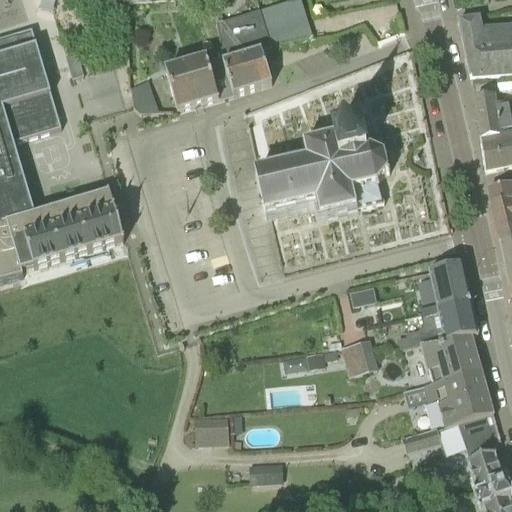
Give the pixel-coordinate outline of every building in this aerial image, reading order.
[(272,89),(261,56),(260,56),(256,44),(267,40),(260,17),(246,22),(253,43),(250,44),(248,37),(246,34),(244,31),(240,30),(237,30),(233,31),(230,33),(229,36),(228,40),(228,43),(233,60),(238,59),(239,63),(224,68),(222,63),(233,101),(237,100),(272,89)] [(496,80),(511,78),(511,31),(480,35),(477,20),(458,25),(466,60),(499,57),(502,79),(479,81),(496,80)] [(17,38),(5,42),(0,43),(0,230),(34,220),(16,158),(12,147),(60,133),(50,99),(52,98),(39,56),(37,48),(36,48),(31,34),(17,38)] [(85,79),(78,56),(66,59),(73,83),(85,79)] [(470,81),(479,81),(502,79),(499,57),(466,60),(470,81)] [(166,75),(178,117),(233,101),(222,63),(207,67),(206,63),(166,75)] [(154,86),(135,87),(137,117),(156,116),(154,86)] [(511,137),(511,105),(496,108),(495,99),(474,102),(480,144),(511,137)] [(307,165),(258,176),(256,176),(265,219),(317,207),(320,222),(384,208),(379,191),(378,187),(387,176),(383,159),(376,156),(371,157),(365,130),(334,137),(335,142),(303,148),(307,165)] [(511,137),(480,144),(485,176),(511,170),(511,137)] [(511,226),(511,189),(488,193),(490,209),(497,234),(511,226)] [(22,277),(121,247),(124,248),(124,247),(125,246),(123,245),(109,197),(34,220),(0,230),(0,287),(23,281),(22,277)] [(511,226),(497,234),(510,294),(511,293),(511,226)] [(430,277),(435,303),(438,318),(472,309),(463,270),(430,277)] [(373,292),(361,295),(364,310),(376,308),(373,292)] [(438,318),(422,321),(420,322),(422,329),(416,337),(405,339),(406,342),(400,344),(400,346),(402,354),(420,349),(439,348),(472,342),(478,340),(472,309),(438,318)] [(472,342),(439,348),(420,349),(432,391),(434,390),(482,377),(472,342)] [(340,343),(326,345),(327,354),(341,351),(340,343)] [(374,345),(344,349),(348,380),(377,376),(374,345)] [(323,366),(322,358),(306,361),(309,374),(324,372),(323,366)] [(493,419),(482,377),(434,390),(446,432),(457,429),(493,419)] [(231,419),(231,435),(242,435),(241,419),(231,419)] [(475,499),(508,488),(507,484),(503,485),(494,457),(498,448),(501,447),(493,419),(457,429),(470,467),(467,467),(477,495),(474,496),(475,499)] [(196,423),(196,450),(230,449),(229,421),(196,423)] [(400,443),(405,459),(441,448),(436,432),(400,443)] [(283,489),(281,469),(248,471),(249,490),(283,489)] [(511,503),(511,498),(511,495),(508,488),(475,499),(477,506),(478,511),(511,511),(510,504),(511,503)] [(395,496),(399,509),(422,502),(418,489),(395,496)]
